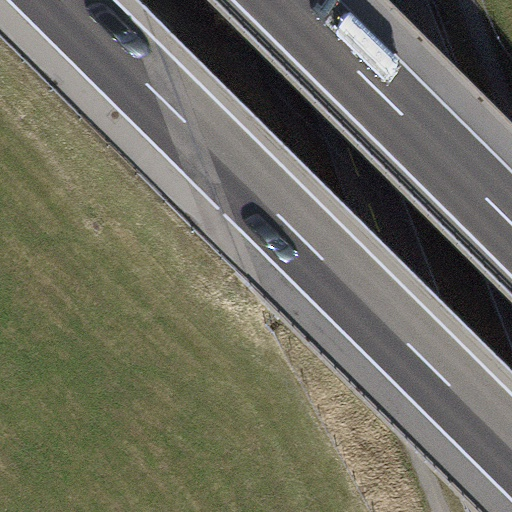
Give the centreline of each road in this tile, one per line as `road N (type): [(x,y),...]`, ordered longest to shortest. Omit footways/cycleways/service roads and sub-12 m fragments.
road 1 (motorway): [(60,0),(511,447)]
road 2 (secondary): [(311,0),(508,511)]
road 3 (secondary): [(511,300),(391,0)]
road 4 (motorway): [(511,214),(295,0)]
